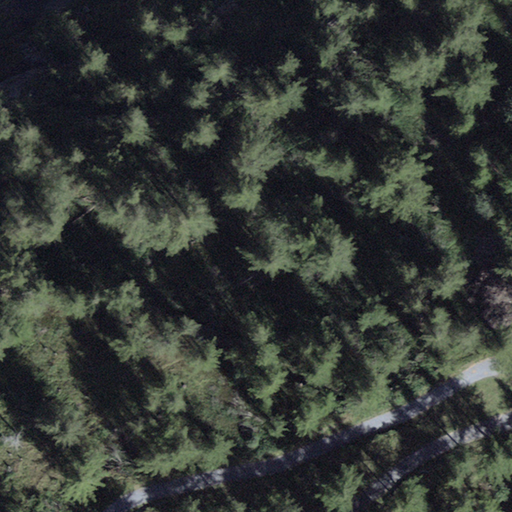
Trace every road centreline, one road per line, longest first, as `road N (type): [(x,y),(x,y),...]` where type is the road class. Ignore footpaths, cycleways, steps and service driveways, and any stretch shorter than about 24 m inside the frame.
road 1 (unclassified): [(511,364),(494,363),(305,454),(144,494),(110,511)]
road 2 (unclassified): [(349,511),(432,450),(511,421)]
